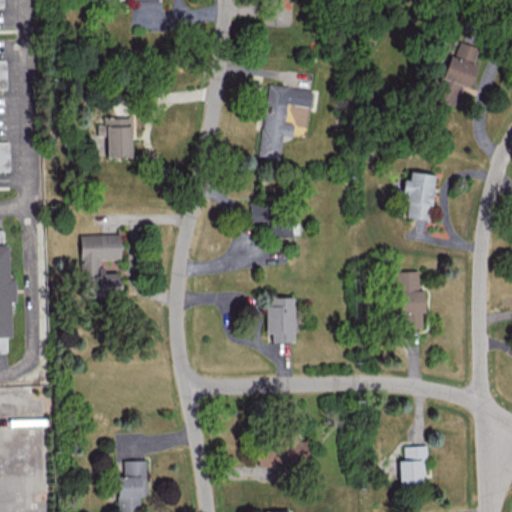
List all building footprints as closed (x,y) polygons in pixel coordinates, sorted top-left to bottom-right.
[(468,87),(476,64),(448,54),(431,102),(452,109),(460,84),(468,87)] [(258,156),(278,158),(281,135),(291,136),(292,123),(283,122),(286,103),(309,106),(311,89),(266,84),(258,156)] [(130,157),(129,117),(102,117),(102,123),(96,123),(96,136),(105,135),(105,157),(130,157)] [(7,141),(0,141),(0,170),(8,171),(7,141)] [(404,217),(428,219),(433,173),(409,171),(408,179),(403,178),(401,192),(407,193),(404,217)] [(268,236),(289,236),(289,221),(268,221),(268,236)] [(78,234),(80,295),(119,294),(118,272),(101,272),(101,259),(120,258),(119,233),(78,234)] [(0,351),(5,352),(4,336),(9,336),(8,302),(14,302),(13,278),(7,278),(6,244),(0,244),(0,351)] [(394,270),(396,310),(403,310),(403,328),(423,327),(422,288),(417,289),(416,270),(394,270)] [(293,296),(264,297),(265,333),(270,332),(270,340),(294,340),(293,296)] [(308,440),(298,440),(298,436),(258,436),(257,464),(308,464),(308,440)] [(424,485),(423,445),(402,445),(403,459),(397,460),(398,486),(424,485)] [(115,476),(116,511),(138,511),(138,495),(145,495),(144,459),(122,460),(122,476),(115,476)]
